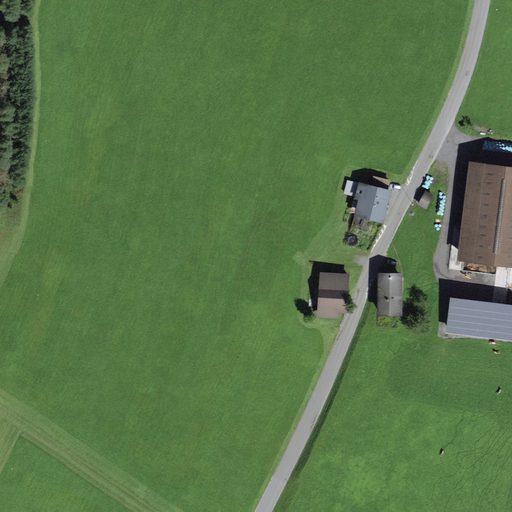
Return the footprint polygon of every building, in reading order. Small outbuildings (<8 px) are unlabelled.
[(464,259),(511,264),(511,168),(476,164),(464,259)] [(363,199),(359,214),(381,220),(388,191),(386,190),(388,181),(374,178),(372,187),(348,181),(345,194),(363,199)] [(426,192),(420,205),(425,208),(432,195),(426,192)] [(337,316),(337,310),(346,311),(348,276),(322,274),(320,315),(337,316)] [(380,275),(379,291),(400,292),(399,275),(380,275)] [(378,312),(399,313),(400,292),(379,291),(378,312)]
